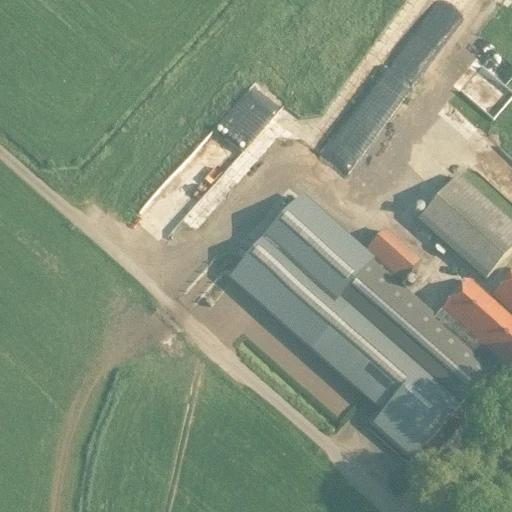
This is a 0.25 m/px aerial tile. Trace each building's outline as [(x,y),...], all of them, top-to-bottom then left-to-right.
[(449,113),(464,123),(508,55),(493,46),(449,113)] [(212,182),(299,84),(261,50),(205,113),(197,105),(165,140),(212,182)] [(381,55),(305,154),(327,171),(404,72),(381,55)] [(416,209),(482,269),(511,235),(511,217),(454,166),(416,209)] [(210,253),(233,277),(309,203),(287,180),(210,253)] [(511,258),(490,284),(511,303),(511,310),(465,269),(433,306),(397,274),(417,252),(381,220),(361,242),(368,249),(299,326),(382,400),(371,413),(410,448),(496,351),(511,365),(511,258)]
